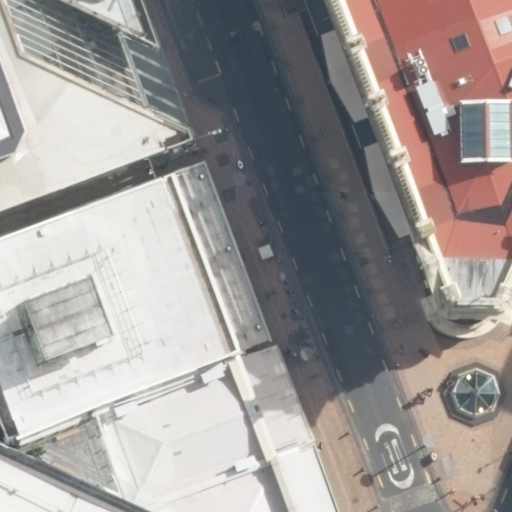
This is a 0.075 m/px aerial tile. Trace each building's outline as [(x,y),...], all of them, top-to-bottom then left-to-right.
[(0,215),(198,141),(181,93),(162,38),(148,32),(137,0),(0,0),(0,2),(1,5),(12,34),(6,44),(17,48),(50,138),(40,161),(0,176),(0,215)] [(511,0),(305,0),(319,37),(331,83),(353,123),(364,150),(373,192),(397,236),(400,235),(404,233),(412,253),(435,309),(442,307),(446,316),(454,314),(468,321),(481,322),(494,319),(505,314),(511,316),(511,0)] [(0,176),(40,161),(50,138),(17,48),(6,44),(12,34),(1,5),(0,2),(0,176)] [(245,359),(177,173),(0,239),(0,420),(9,443),(245,359)] [(143,504),(283,454),(245,359),(9,443),(143,504)] [(0,511),(161,511),(143,504),(9,443),(0,438),(0,511)] [(305,511),(283,454),(143,504),(161,511),(305,511)]
